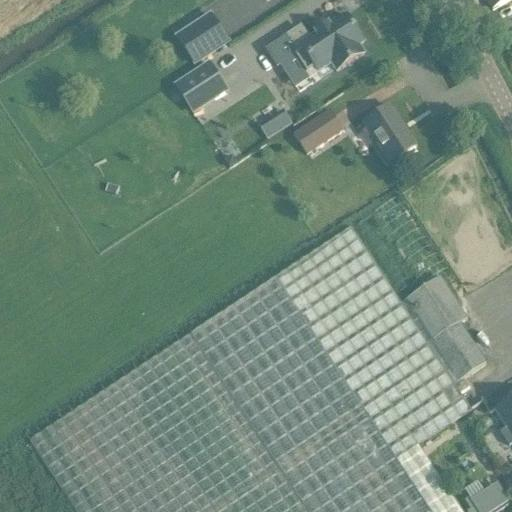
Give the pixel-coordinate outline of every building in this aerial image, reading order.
[(511,0),(485,0),(493,12),(511,0)] [(211,17),(177,39),(195,66),(228,44),(211,17)] [(301,30),(288,39),(298,55),(295,57),(307,75),(315,70),(318,75),(331,66),(335,71),(337,74),(364,56),(359,48),(364,45),(346,17),(330,28),(328,26),(315,35),(317,37),(309,42),(301,30)] [(209,66),(176,88),(193,115),(227,93),(209,66)] [(390,109),(363,126),(389,166),(416,149),(390,109)] [(276,135),(292,126),(284,113),(268,123),(276,135)] [(330,113),(294,137),(307,157),(344,133),(330,113)] [(268,123),(260,128),(268,140),(276,135),(268,123)] [(511,401),(495,412),(507,430),(500,435),(509,449),(511,447),(511,401)] [(460,511),(418,448),(397,462),(429,511),(460,511)]
